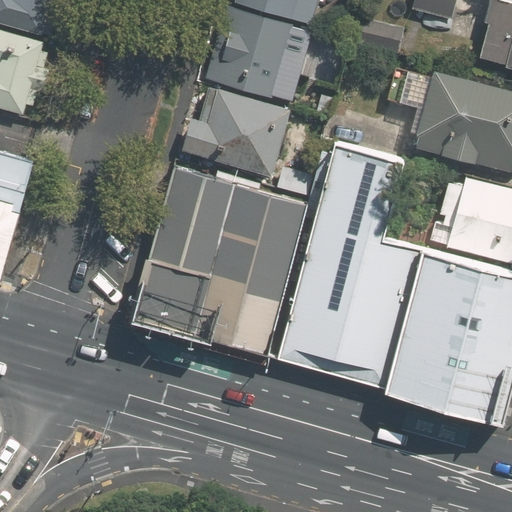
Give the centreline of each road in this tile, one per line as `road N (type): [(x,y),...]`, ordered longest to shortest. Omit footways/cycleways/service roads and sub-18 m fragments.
road 1 (residential): [(152,0),(55,361)]
road 2 (primary): [(357,446),(126,459),(75,475),(12,511)]
road 3 (primary): [(55,361),(357,446)]
road 4 (primary): [(357,446),(511,489)]
road 5 (secondary): [(0,492),(38,428),(55,361)]
